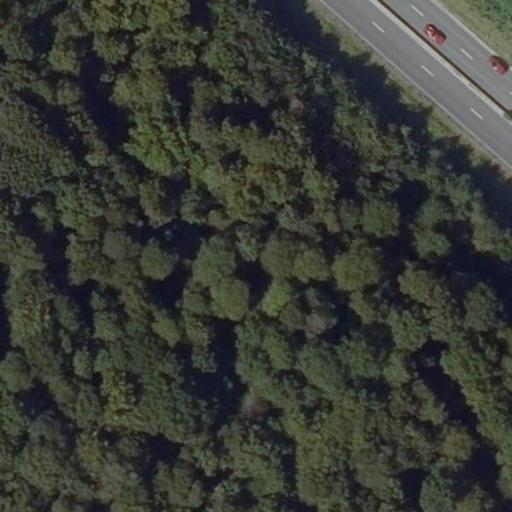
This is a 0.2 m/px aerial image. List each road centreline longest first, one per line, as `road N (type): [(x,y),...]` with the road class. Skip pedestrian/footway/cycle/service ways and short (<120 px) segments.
road 1 (trunk): [(348,0),(511,143)]
road 2 (trunk): [(511,94),(404,0)]
